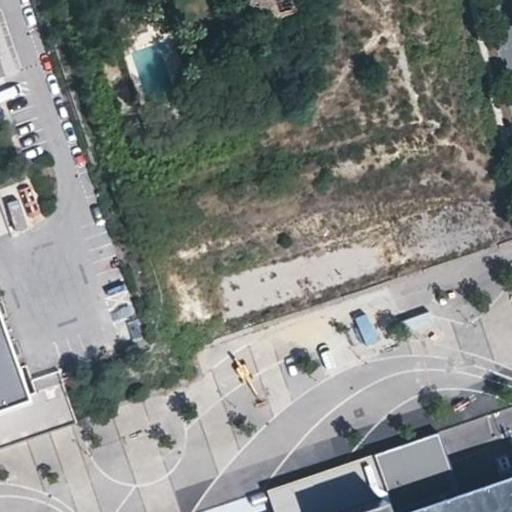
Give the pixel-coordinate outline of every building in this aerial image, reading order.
[(103,0),(107,13),(136,4),(134,0),(103,0)] [(245,0),(253,23),(291,10),(288,0),(245,0)] [(143,27),(136,4),(107,13),(115,36),(143,27)] [(0,75),(20,69),(1,11),(0,11),(0,75)] [(0,445),(56,426),(76,420),(63,382),(23,395),(18,380),(10,357),(0,329),(0,445)] [(511,511),(511,469),(383,511),(511,511)]
